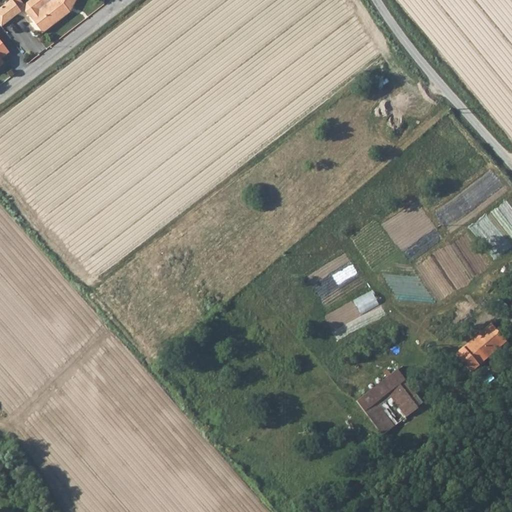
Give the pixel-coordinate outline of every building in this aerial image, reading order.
[(21,9),(13,0),(10,0),(0,8),(0,23),(2,26),(22,10),(21,9)] [(26,4),(22,0),(13,0),(21,9),(26,4)] [(45,32),(53,26),(70,12),(68,10),(69,5),(73,6),(75,0),(51,0),(51,1),(44,6),(39,0),(31,0),(27,4),(26,12),(41,31),(45,32)] [(455,353),(470,370),(505,339),(491,322),(455,353)] [(357,404),(384,435),(396,425),(376,403),(387,394),(406,416),(418,406),(411,398),(416,394),(396,370),(357,404)]
